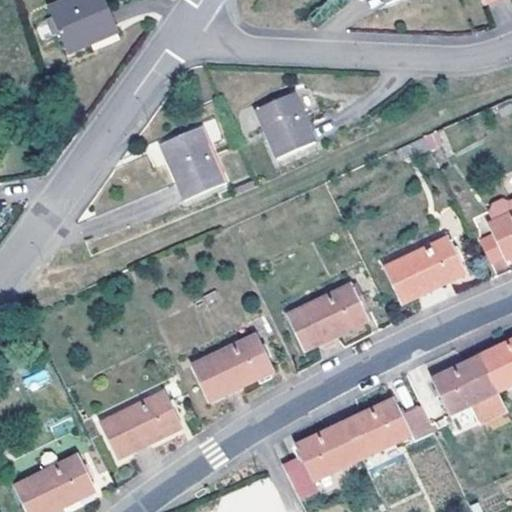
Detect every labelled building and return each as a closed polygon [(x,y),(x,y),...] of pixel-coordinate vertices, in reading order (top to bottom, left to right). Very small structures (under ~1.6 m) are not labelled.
[(69,55),(93,45),(91,39),(119,28),(105,0),(67,0),(49,8),(69,55)] [(91,39),(93,45),(121,34),(119,28),(91,39)] [(294,93),(257,109),(278,158),(316,142),(294,93)] [(204,128),(162,146),(185,200),(227,183),(204,128)] [(437,131),(424,137),(430,151),(444,145),(437,131)] [(430,151),(424,137),(397,150),(403,163),(430,151)] [(231,189),(232,194),(251,186),(249,181),(231,189)] [(511,258),(511,213),(489,224),(494,235),(505,257),(507,261),(511,258)] [(505,257),(494,235),(483,240),(494,262),(505,257)] [(448,237),(385,268),(402,306),(437,289),(466,275),(448,237)] [(352,284),(288,315),(305,352),(332,339),(370,322),(352,284)] [(258,335),(194,366),(211,403),(234,392),(275,372),(258,335)] [(511,341),(510,343),(481,357),(499,394),(511,387),(511,341)] [(499,394),(481,357),(461,367),(434,380),(451,416),(499,394)] [(34,393),(50,377),(39,367),(24,383),(34,393)] [(164,392),(102,424),(120,460),(183,428),(164,392)] [(375,409),(346,422),(364,460),(411,438),(414,447),(435,437),(422,410),(402,419),(394,400),(375,409)] [(296,492),(314,484),(364,460),(346,422),(323,433),(298,445),(303,456),(284,466),(296,492)] [(79,455),(16,487),(28,511),(56,511),(96,492),(79,455)] [(319,493),(314,484),(296,492),(300,502),(319,493)]
